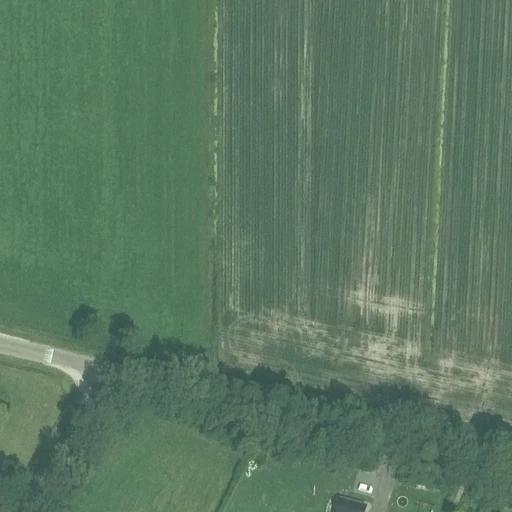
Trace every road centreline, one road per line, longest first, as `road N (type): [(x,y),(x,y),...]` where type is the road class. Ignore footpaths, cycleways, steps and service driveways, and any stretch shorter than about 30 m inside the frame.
road 1 (unclassified): [(511,456),(107,369)]
road 2 (unclassified): [(31,511),(107,369)]
